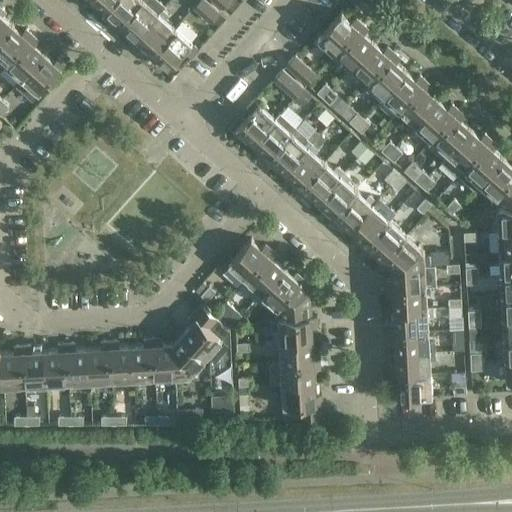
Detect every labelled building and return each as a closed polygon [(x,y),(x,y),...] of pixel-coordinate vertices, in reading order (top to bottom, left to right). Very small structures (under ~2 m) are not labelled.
[(117,27),(140,0),(111,0),(104,8),(114,16),(110,21),(117,27)] [(137,37),(163,8),(165,5),(160,0),(140,0),(117,27),(123,33),(127,28),(137,37)] [(219,11),(206,0),(198,0),(194,6),(210,21),(219,11)] [(0,37),(13,23),(3,15),(7,10),(0,4),(0,37)] [(163,8),(137,37),(146,45),(142,50),(149,56),(175,26),(166,18),(169,14),(163,8)] [(319,36),(336,51),(362,22),(355,16),(351,20),(341,11),(319,36)] [(362,22),(336,51),(352,65),(374,40),(365,32),(368,28),(362,22)] [(13,23),(0,37),(0,56),(6,62),(32,33),(26,27),(22,32),(13,23)] [(192,41),(175,26),(149,56),(155,62),(159,57),(170,66),(192,41)] [(32,33),(6,62),(22,77),(45,52),(35,43),(39,39),(32,33)] [(374,40),(352,65),(368,80),(394,51),(387,45),(383,49),(374,40)] [(394,51),(368,80),(384,94),(406,69),(397,61),(401,57),(394,51)] [(45,52),(22,77),(16,84),(33,99),(65,63),(58,56),(54,60),(45,52)] [(290,68),(307,83),(316,73),(299,58),(290,68)] [(406,69),(384,94),(400,109),(426,79),(419,73),(416,78),(406,69)] [(303,87),(286,72),(278,81),(295,96),(303,87)] [(426,79),(400,109),(416,123),(438,98),(429,90),(433,85),(426,79)] [(325,82),(317,92),(323,97),(332,88),(325,82)] [(303,87),(295,96),(302,103),(311,94),(303,87)] [(332,88),(323,97),(330,103),(338,93),(332,88)] [(448,106),(438,98),(416,123),(432,137),(458,108),(451,102),(448,106)] [(0,101),(0,113),(1,114),(9,105),(2,99),(0,101)] [(254,99),(245,108),(250,112),(258,103),(254,99)] [(258,103),(250,112),(233,131),(241,138),(245,134),(254,142),(280,113),(279,112),(275,116),(259,102),(258,103)] [(432,137),(447,151),(448,152),(471,127),(461,118),(465,114),(458,108),(432,137)] [(358,111),(349,120),(355,126),(364,117),(358,111)] [(280,113),(254,142),(263,150),(260,155),(266,161),(292,131),(283,123),(287,119),(280,113)] [(364,117),(355,126),(362,132),(370,122),(364,117)] [(292,131),(266,161),(273,167),(277,162),(286,171),(320,132),(315,127),(306,136),(305,136),(302,140),(292,131)] [(471,127),(448,152),(447,151),(440,158),(458,174),(491,137),(484,132),(480,136),(471,127)] [(320,132),(286,171),(296,179),(292,183),(299,189),(324,160),(315,152),(319,148),(317,146),(326,137),(320,132)] [(491,137),(458,174),(473,188),(476,184),(477,185),(503,156),(494,148),(497,143),(491,137)] [(390,140),(382,149),(387,155),(396,145),(390,140)] [(365,146),(360,141),(353,148),(359,153),(365,146)] [(396,145),(387,155),(394,161),(403,151),(396,145)] [(365,160),(373,151),(366,146),(359,155),(365,160)] [(511,164),(503,156),(477,185),(484,191),(487,187),(496,195),(511,194),(511,164)] [(324,160),(299,189),(305,195),(309,191),(318,200),(344,170),(338,164),(334,169),(324,160)] [(392,183),(400,174),(393,167),(384,177),(392,183)] [(423,169),(414,179),(420,184),(428,174),(423,169)] [(344,170),(318,200),(328,208),(324,212),(331,218),(357,189),(347,181),(351,176),(344,170)] [(398,189),(406,179),(400,174),(392,183),(398,189)] [(428,174),(420,184),(427,190),(435,181),(428,174)] [(357,189),(331,218),(337,224),(341,220),(351,229),(377,200),(370,193),(366,197),(357,189)] [(511,194),(496,195),(498,196),(500,196),(500,206),(497,206),(498,220),(492,220),(493,229),(511,228),(511,194)] [(432,202),(425,197),(417,206),(423,212),(432,202)] [(446,207),(452,213),(461,204),(454,198),(446,207)] [(377,200),(351,229),(360,237),(357,242),(363,248),(389,218),(374,204),(377,200)] [(389,218),(363,248),(370,253),(374,249),(383,258),(406,233),(389,218)] [(476,227),(463,228),(464,240),(477,240),(476,227)] [(511,228),(493,229),(493,230),(499,230),(500,251),(511,250),(511,228)] [(406,233),(383,258),(392,265),(431,263),(430,254),(425,255),(424,250),(406,233)] [(229,262),(246,277),(272,248),(265,242),(262,246),(251,237),(229,262)] [(272,248),(246,277),(262,292),(284,267),(275,258),(279,254),(272,248)] [(511,250),(500,251),(500,263),(489,264),(490,273),(501,272),(511,271),(511,250)] [(450,263),(450,258),(440,259),(440,263),(447,263),(447,271),(460,270),(460,262),(450,263)] [(435,263),(431,263),(392,265),(392,278),(387,279),(387,287),(426,285),(437,285),(435,263)] [(478,266),(466,267),(466,274),(479,273),(478,266)] [(294,275),(284,267),(262,292),(278,306),(311,303),(311,292),(315,287),(298,271),(294,275)] [(511,271),(501,272),(502,294),(511,293),(511,271)] [(479,273),(466,274),(466,283),(479,283),(479,273)] [(426,285),(387,287),(388,296),(393,296),(394,309),(433,307),(433,306),(428,306),(426,285)] [(201,294),(208,300),(213,294),(206,288),(201,294)] [(511,293),(502,294),(503,316),(511,315),(511,293)] [(462,305),(461,296),(449,297),(449,306),(462,305)] [(230,328),(202,303),(187,319),(191,323),(182,333),(207,355),(215,362),(231,343),(230,328)] [(311,303),(278,306),(279,307),(281,307),(281,317),(279,317),(279,330),(274,331),(274,340),(313,337),(313,325),(318,324),(318,314),(312,315),(311,303)] [(462,305),(449,306),(450,316),(462,315),(462,305)] [(433,307),(394,309),(395,322),(389,322),(390,331),(429,329),(428,316),(434,316),(433,307)] [(480,309),(468,309),(468,317),(481,317),(480,309)] [(233,312),(227,318),(234,323),(239,317),(233,312)] [(511,315),(503,316),(504,337),(511,336),(511,315)] [(481,317),(468,317),(469,326),(481,325),(481,317)] [(429,329),(390,331),(390,340),(396,340),(396,352),(435,350),(435,341),(429,341),(429,329)] [(207,355),(182,333),(175,341),(177,380),(191,380),(190,374),(207,355)] [(162,336),(153,337),(155,376),(175,375),(176,380),(177,380),(175,341),(162,342),(162,336)] [(144,343),(132,344),(134,377),(155,376),(153,337),(144,337),(144,343)] [(313,337),(274,340),(274,341),(280,341),(281,361),(320,359),(319,350),(314,350),(313,337)] [(101,345),(89,346),(90,379),(112,378),(110,339),(101,340),(101,345)] [(119,339),(110,339),(112,378),(134,377),(132,344),(119,344),(119,339)] [(76,341),(67,342),(69,381),(90,379),(89,346),(76,347),(76,341)] [(245,341),(237,341),(237,350),(245,350),(245,341)] [(58,348),(45,348),(47,382),(69,381),(67,342),(58,342),(58,348)] [(14,350),(2,351),(3,384),(5,384),(25,383),(23,344),(14,344),(14,350)] [(32,344),(23,344),(25,383),(47,382),(45,348),(32,349),(32,344)] [(435,350),(396,352),(397,365),(391,365),(392,374),(431,372),(430,359),(436,359),(435,350)] [(483,351),(470,352),(471,361),(483,360),(483,351)] [(320,367),(320,359),(281,361),(269,362),(271,383),(282,382),(316,380),(315,368),(320,367)] [(483,360),(471,361),(471,369),(484,368),(483,360)] [(431,372),(392,374),(393,383),(398,383),(399,396),(432,394),(431,372)] [(247,375),(239,376),(239,384),(247,384),(247,375)] [(316,393),(316,380),(282,382),(284,417),(323,415),(322,393),(316,393)] [(454,384),(454,385),(454,393),(467,392),(466,384),(454,384)] [(249,397),(240,398),(241,407),(249,407),(249,397)] [(187,417),(198,416),(198,407),(186,407),(187,417)] [(14,414),(14,423),(27,423),(27,414),(14,414)] [(27,414),(27,423),(40,423),(40,414),(27,414)] [(58,414),(58,423),(71,423),(71,414),(58,414)] [(71,414),(71,423),(83,423),(83,414),(71,414)] [(101,414),(101,423),(114,423),(114,414),(101,414)] [(114,414),(114,423),(127,423),(127,414),(114,414)] [(145,414),(145,423),(157,423),(157,414),(145,414)] [(157,414),(157,423),(170,423),(170,414),(157,414)]
